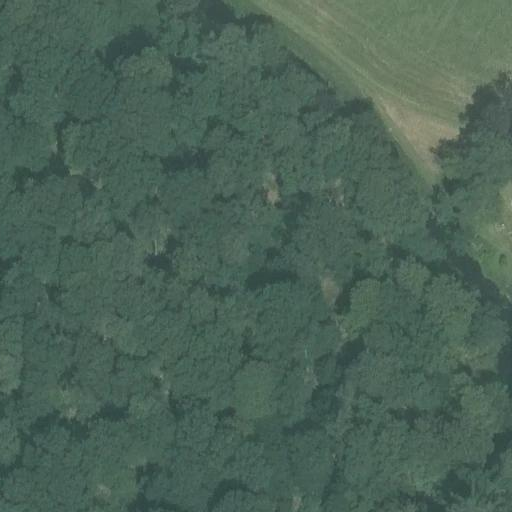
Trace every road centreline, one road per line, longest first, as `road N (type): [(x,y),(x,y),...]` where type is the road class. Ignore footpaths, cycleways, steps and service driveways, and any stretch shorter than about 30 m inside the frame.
road 1 (track): [(317,511),(332,273),(325,243),(31,32),(0,19)]
road 2 (track): [(254,0),(400,101),(478,130),(511,154)]
